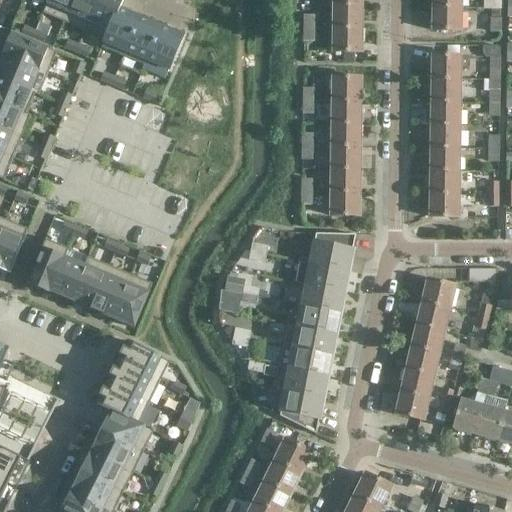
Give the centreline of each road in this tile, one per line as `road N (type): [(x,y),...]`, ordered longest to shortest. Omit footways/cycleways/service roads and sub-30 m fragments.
road 1 (residential): [(395,0),(395,249)]
road 2 (residential): [(359,447),(353,422),(395,249)]
road 3 (residential): [(511,490),(359,447)]
road 4 (residential): [(32,511),(101,370)]
